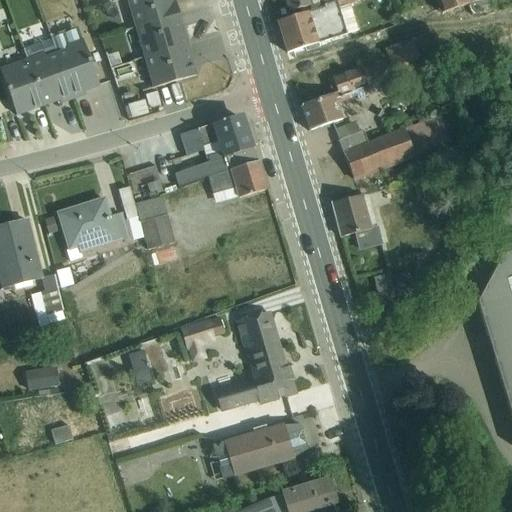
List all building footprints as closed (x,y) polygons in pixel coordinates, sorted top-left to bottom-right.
[(172,3),(171,0),(128,0),(126,0),(135,30),(178,17),(173,2),(172,3)] [(341,0),(327,5),(311,11),(277,24),(287,55),(318,46),(318,44),(357,33),(349,6),(361,2),(360,0),(341,0)] [(311,11),(327,5),(325,0),(284,0),(288,13),(310,8),(311,11)] [(415,0),(416,1),(417,0),(418,4),(425,1),(431,20),(468,7),(472,18),(490,12),(486,1),(488,0),(415,0)] [(144,59),(185,47),(181,32),(182,32),(178,17),(135,30),(144,59)] [(77,28),(50,38),(56,55),(73,101),(86,97),(84,93),(99,88),(77,28)] [(328,80),(334,99),(377,85),(446,62),(435,32),(384,51),(387,58),(328,80)] [(511,37),(484,61),(511,95),(511,37)] [(194,77),(190,62),(191,62),(186,47),(185,47),(144,59),(154,90),(176,83),(196,78),(195,77),(194,77)] [(73,101),(56,55),(48,58),(46,52),(26,60),(43,108),(59,102),(60,106),(73,101)] [(0,72),(16,117),(43,108),(26,60),(0,70),(0,72)] [(356,98),(357,101),(380,94),(377,85),(334,99),(301,110),(309,133),(343,122),(337,105),(356,98)] [(144,102),(127,107),(131,120),(148,115),(144,102)] [(404,129),(413,155),(449,143),(440,117),(404,129)] [(209,163),(173,175),(178,190),(207,180),(258,164),(244,123),(236,119),(180,137),(186,158),(204,152),(202,149),(217,144),(219,152),(207,156),(209,163)] [(0,147),(9,145),(5,123),(0,123),(0,147)] [(343,154),(367,144),(363,132),(360,134),(355,123),(335,131),(338,140),(343,154)] [(413,155),(404,129),(367,144),(343,154),(355,184),(415,159),(413,155)] [(238,200),(267,192),(259,164),(258,164),(207,180),(216,206),(237,199),(238,200)] [(143,240),(134,206),(129,189),(118,192),(126,222),(132,240),(133,242),(143,240)] [(332,206),(341,239),(356,236),(360,251),(389,244),(387,237),(389,237),(386,226),(377,228),(376,228),(368,196),(362,198),(332,206)] [(134,206),(143,240),(147,252),(175,244),(162,198),(134,206)] [(81,256),(132,240),(126,222),(124,222),(122,215),(109,218),(104,201),(58,216),(67,252),(66,253),(70,264),(82,260),(81,256)] [(53,218),(43,221),(48,237),(58,234),(53,218)] [(64,312),(54,277),(41,280),(26,222),(0,229),(0,281),(2,291),(41,281),(44,294),(30,297),(39,331),(51,328),(50,326),(63,322),(61,313),(64,312)] [(441,247),(449,234),(439,228),(431,241),(441,247)] [(176,248),(154,254),(157,268),(179,261),(176,248)] [(511,254),(502,257),(476,305),(511,422),(511,254)] [(56,273),(61,290),(74,287),(69,269),(56,273)] [(389,276),(373,279),(378,303),(393,299),(389,276)] [(253,377),(213,390),(220,414),(259,402),(260,406),(295,395),(285,363),(282,364),(268,315),(237,324),(253,377)] [(208,322),(179,331),(186,353),(188,352),(192,366),(207,361),(203,348),(215,344),(213,339),(224,335),(220,320),(209,323),(208,322)] [(142,353),(128,357),(137,387),(151,383),(142,353)] [(56,370),(24,374),(27,392),(58,388),(56,370)] [(196,391),(159,402),(165,422),(202,412),(196,391)] [(293,460),(283,426),(266,431),(265,427),(252,431),(253,434),(224,443),(212,447),(222,482),(234,479),(294,462),(293,460)] [(283,426),(293,460),(308,451),(301,427),(283,426)] [(69,427),(52,432),(56,446),(73,441),(69,427)] [(337,511),(329,482),(280,493),(281,496),(271,500),(271,499),(240,511),(337,511)]
